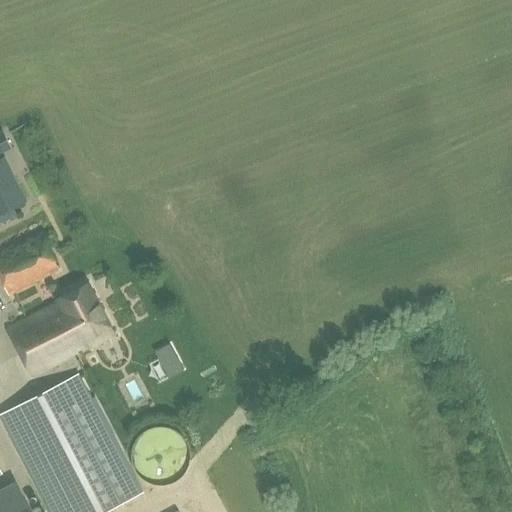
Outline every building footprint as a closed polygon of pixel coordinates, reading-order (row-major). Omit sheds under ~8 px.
[(0,131),(0,153),(12,147),(3,130),(0,131)] [(0,219),(13,213),(10,208),(25,200),(4,158),(0,159),(0,219)] [(0,252),(0,278),(8,296),(59,271),(41,232),(0,252)] [(55,305),(9,328),(32,375),(85,347),(90,348),(115,333),(88,282),(56,299),(55,305)] [(171,343),(155,351),(169,378),(184,370),(171,343)] [(122,369),(136,367),(133,348),(119,350),(122,369)] [(103,511),(140,493),(140,494),(144,492),(141,486),(137,488),(79,376),(0,416),(49,511),(34,511),(18,479),(0,488),(0,511),(103,511)] [(147,421),(158,416),(153,404),(142,408),(147,421)] [(132,450),(132,453),(132,457),(132,461),(133,465),(135,468),(137,471),(138,472),(140,475),(143,478),(145,479),(147,480),(149,482),(151,483),(154,483),(159,485),(160,485),(164,484),(169,483),(171,483),(174,481),(176,480),(181,477),(183,474),(185,472),(187,470),(188,467),(190,462),(190,459),(190,455),(190,452),(190,449),(189,445),(188,443),(186,440),(185,438),(183,436),(180,432),(178,431),(176,430),(172,428),(166,426),(164,426),(158,426),(155,426),(152,427),(148,428),(145,430),(142,433),(139,436),(136,439),(135,443),(133,446),(132,450)]
